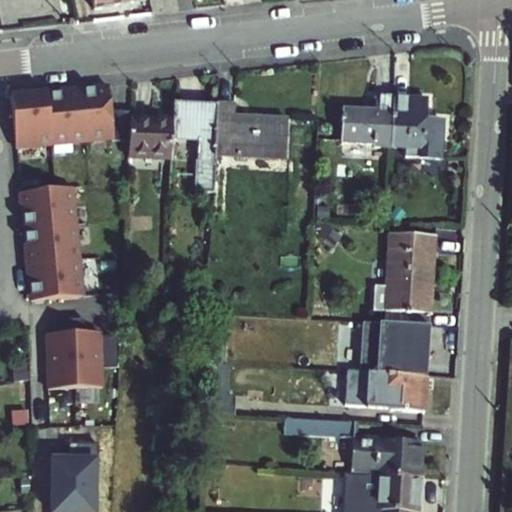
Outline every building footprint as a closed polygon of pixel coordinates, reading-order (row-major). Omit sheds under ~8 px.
[(95,0),(97,9),(141,0),(95,0)] [(111,142),(109,85),(0,89),(0,140),(0,147),(111,142)] [(372,151),(390,151),(392,100),(376,99),(376,113),(344,112),(342,145),(373,146),(372,151)] [(440,161),(441,127),(426,127),(426,121),(426,101),(392,100),(390,151),(420,152),(419,160),(440,161)] [(172,122),(171,153),(196,154),(194,192),(213,193),(215,156),(218,106),(173,103),(172,122)] [(218,106),(215,156),(282,161),(285,122),(233,119),(233,107),(218,106)] [(171,161),(171,153),(172,122),(128,120),(126,159),(171,161)] [(437,240),(388,237),(387,262),(393,263),(391,289),(385,289),(375,289),(373,312),(429,316),(430,293),(434,293),(437,240)] [(37,333),(119,340),(120,302),(111,302),(111,295),(39,290),(37,333)] [(423,414),(426,378),(364,374),(362,408),(389,410),(389,412),(423,414)] [(232,399),(202,397),(201,415),(231,417),(232,399)] [(354,424),(283,420),(283,437),(343,440),(353,441),(354,424)] [(353,441),(343,440),(341,473),(351,474),(353,441)] [(351,474),(363,475),(418,479),(421,445),(353,441),(351,474)] [(259,471),(226,469),(225,484),(258,486),(259,471)] [(416,511),(418,479),(363,475),(362,510),(348,509),(347,511),(416,511)]
